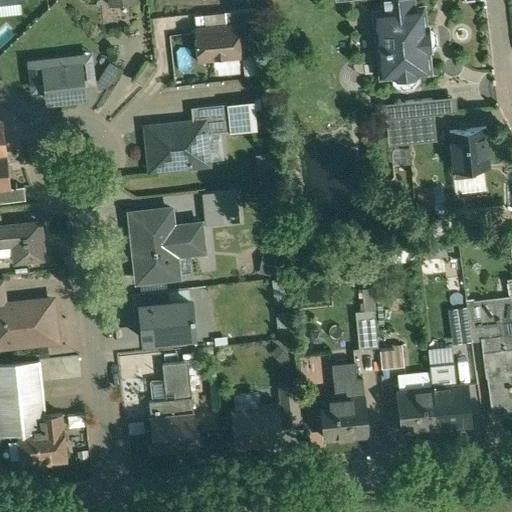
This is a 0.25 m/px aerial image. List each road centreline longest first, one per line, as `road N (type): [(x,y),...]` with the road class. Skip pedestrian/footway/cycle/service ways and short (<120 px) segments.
road 1 (unclassified): [(511,457),(105,497)]
road 2 (residential): [(105,497),(83,198)]
road 3 (residential): [(108,136),(162,78),(160,29)]
